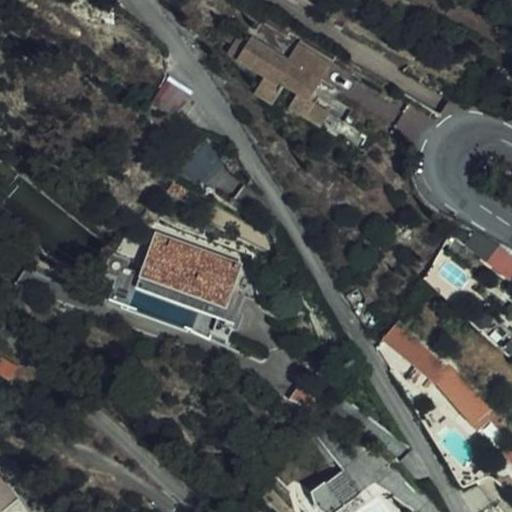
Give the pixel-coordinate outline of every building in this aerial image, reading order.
[(290,100),(302,81),(308,85),(320,64),(288,44),(276,65),(242,44),(238,49),(231,45),(221,62),(256,85),(247,98),(266,111),(278,92),(290,100)] [(386,71),(377,88),(427,116),(429,116),(439,96),(386,71)] [(178,115),(190,92),(166,79),(154,102),(178,115)] [(290,100),(297,104),(308,85),(302,81),(290,100)] [(282,113),(299,123),(307,110),(297,104),(290,100),(282,113)] [(320,118),(307,110),(299,123),(312,131),(320,118)] [(236,276),(154,241),(139,275),(200,302),(197,308),(218,317),(236,276)] [(511,281),(511,256),(499,246),(486,260),(511,281)] [(200,302),(139,275),(129,297),(212,331),(218,317),(197,308),(200,302)] [(415,340),(395,322),(386,334),(383,337),(416,366),(407,379),(428,395),(435,386),(437,383),(439,381),(478,419),(491,407),(449,365),(446,367),(430,353),(415,340)] [(0,371),(10,378),(19,366),(0,352),(0,371)] [(334,405),(317,381),(294,404),(320,419),(334,405)] [(511,425),(493,408),(491,407),(478,419),(474,424),(480,429),(492,418),(511,436),(511,425)] [(394,511),(380,493),(368,502),(344,470),(314,494),(327,511),(394,511)]
